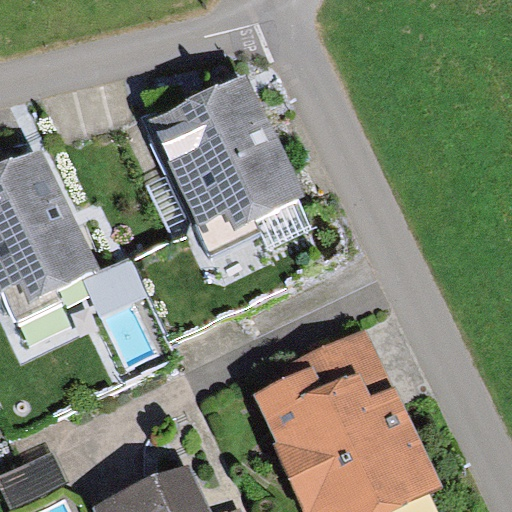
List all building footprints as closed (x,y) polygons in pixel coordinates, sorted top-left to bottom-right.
[(249,81),(146,130),(198,236),(212,263),(261,239),(257,230),(309,205),(249,81)] [(0,304),(4,302),(18,331),(63,309),(58,298),(101,278),(42,156),(35,159),(29,144),(0,150),(0,304)] [(0,304),(0,420),(11,443),(180,364),(173,349),(291,296),(261,239),(212,263),(198,236),(101,278),(58,298),(63,309),(18,331),(4,302),(0,304)] [(290,387),(254,404),(277,453),(274,454),(301,511),(411,511),(445,496),(367,332),(283,372),(290,387)] [(211,511),(190,467),(96,511),(241,511),(242,511),(240,511),(211,511)]
